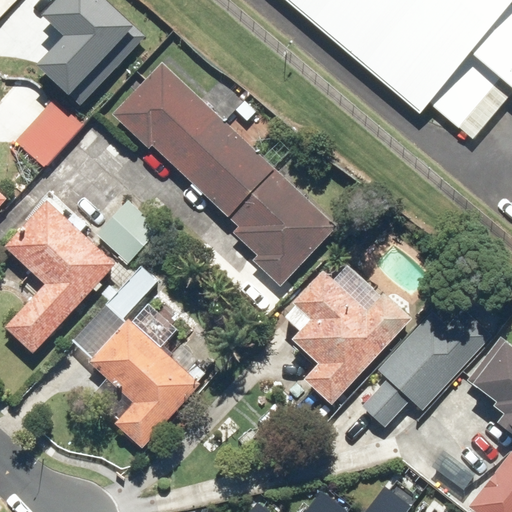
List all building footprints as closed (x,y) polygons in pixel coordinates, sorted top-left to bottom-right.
[(73,30),(43,61),(86,101),(151,32),(117,0),(53,0),(47,6),(73,30)] [(511,0),(289,0),(456,139),(506,80),(511,85),(511,0)] [(230,129),(158,62),(110,114),(237,229),(232,235),(258,259),(253,264),(281,290),(337,229),(251,150),(267,133),(245,113),(230,129)] [(61,96),(16,142),(44,169),(89,123),(61,96)] [(87,226),(55,196),(4,249),(44,287),(4,329),(33,356),(115,270),(78,235),(87,226)] [(120,209),(112,202),(89,229),(130,264),(158,231),(126,203),(120,209)] [(91,359),(87,363),(131,404),(112,425),(142,453),(202,388),(197,383),(205,375),(194,365),(186,374),(126,318),(158,283),(141,267),(72,342),(91,359)] [(364,313),(321,273),(291,306),(309,323),(291,342),(319,368),(305,383),(330,407),(411,321),(382,294),(364,313)] [(485,351),(441,307),(378,370),(387,380),(361,406),(384,429),(410,403),(421,415),(485,351)] [(503,415),(494,425),(511,439),(511,348),(501,340),(470,378),(476,384),(472,389),(503,415)] [(511,511),(511,453),(469,507),(475,511),(511,511)] [(363,511),(404,511),(411,502),(385,483),(363,511)] [(305,511),(346,511),(349,508),(323,488),(305,511)] [(248,511),(277,511),(259,498),(248,511)]
